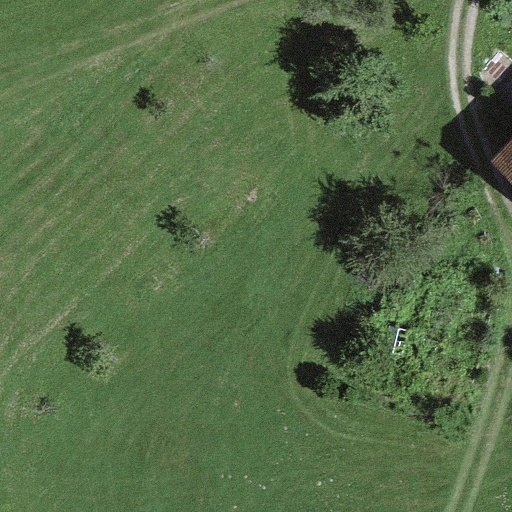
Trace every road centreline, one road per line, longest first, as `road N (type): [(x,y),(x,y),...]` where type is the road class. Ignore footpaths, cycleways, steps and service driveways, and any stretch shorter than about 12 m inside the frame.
road 1 (track): [(511,224),(472,120),(462,55),(472,0)]
road 2 (track): [(456,511),(511,355)]
